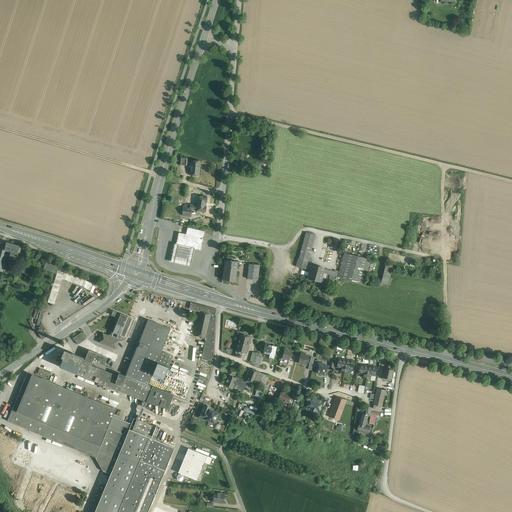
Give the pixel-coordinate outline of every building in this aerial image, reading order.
[(200,161),(191,160),(190,175),(199,176),(200,161)] [(190,208),(183,207),(182,215),(191,216),(191,210),(196,211),(205,212),(207,197),(198,196),(198,197),(191,196),(190,201),(197,202),(197,205),(190,204),(190,208)] [(205,232),(187,228),(186,234),(178,233),(176,244),(176,245),(194,249),(201,250),(205,232)] [(306,232),(299,258),(298,258),(296,266),(307,269),(308,264),(307,264),(302,262),(302,259),(302,256),(309,233),(306,232)] [(309,233),(302,256),(309,258),(315,235),(309,233)] [(11,252),(17,253),(19,246),(6,242),(4,250),(8,251),(11,252)] [(176,245),(176,244),(175,244),(170,262),(190,267),(194,249),(176,245)] [(17,253),(11,252),(9,258),(15,260),(17,253)] [(371,260),(344,253),(339,273),(323,269),(322,273),(337,277),(364,284),(368,273),(371,260)] [(230,261),(225,260),(223,280),(232,281),(232,282),(237,282),(237,276),(235,276),(237,262),(231,261),(231,260),(230,260),(230,261)] [(371,260),(368,273),(373,275),(376,261),(371,260)] [(58,266),(45,262),(43,269),(46,270),(47,270),(56,273),(58,266)] [(259,265),(249,264),(248,269),(247,279),(257,280),(259,265)] [(323,268),(312,265),(308,264),(307,269),(311,270),(308,279),(320,282),(323,269),(323,268)] [(385,264),(380,283),(387,285),(392,266),(385,264)] [(216,309),(190,302),(189,309),(199,312),(193,335),(206,338),(201,359),(213,361),(215,315),(216,309)] [(41,307),(37,325),(40,326),(41,322),(45,308),(41,307)] [(76,308),(65,314),(66,316),(77,311),(76,308)] [(111,337),(103,333),(101,336),(100,339),(99,342),(115,349),(119,340),(118,339),(118,338),(121,339),(122,336),(124,337),(132,318),(113,310),(111,315),(119,318),(113,332),(111,337)] [(148,319),(136,348),(142,350),(131,378),(148,385),(161,351),(170,329),(170,328),(148,319)] [(49,334),(41,322),(40,326),(41,328),(46,336),(49,334)] [(41,328),(40,326),(38,327),(39,329),(37,331),(41,339),(46,336),(41,328)] [(170,329),(161,351),(172,356),(173,356),(182,334),(170,329)] [(82,332),(73,338),(78,344),(86,339),(82,332)] [(250,337),(240,334),(238,343),(247,346),(250,337)] [(95,346),(86,339),(78,344),(82,348),(88,350),(107,358),(110,359),(111,359),(112,359),(112,358),(114,355),(114,354),(113,354),(113,353),(95,346)] [(247,346),(238,343),(236,351),(245,353),(247,346)] [(62,345),(61,344),(59,344),(57,344),(54,346),(49,354),(48,353),(47,354),(46,354),(43,360),(74,373),(72,377),(76,379),(77,377),(87,381),(88,378),(113,388),(116,390),(140,399),(143,401),(144,401),(146,402),(150,403),(168,409),(173,395),(164,391),(148,385),(131,378),(125,375),(112,370),(113,369),(104,365),(96,362),(96,363),(92,362),(85,359),(82,358),(83,357),(71,353),(60,349),(61,347),(62,345)] [(276,347),(265,344),(263,353),(269,355),(269,357),(273,358),(276,347)] [(136,348),(125,375),(131,378),(142,350),(136,348)] [(289,350),(284,349),(282,358),(289,360),(291,351),(289,351),(289,350)] [(107,358),(88,350),(85,359),(92,362),(96,363),(96,362),(104,365),(107,358)] [(161,351),(148,385),(164,391),(165,386),(161,384),(163,380),(172,356),(161,351)] [(309,356),(300,353),(298,363),(306,365),(309,356)] [(346,360),(338,359),(336,368),(340,368),(340,372),(344,372),(346,360)] [(354,361),(346,360),(344,372),(348,373),(349,370),(353,370),(354,366),(353,366),(354,361)] [(318,367),(317,372),(317,373),(322,374),(323,373),(327,374),(328,370),(327,370),(327,366),(325,366),(325,365),(319,363),(318,367)] [(368,366),(360,365),(358,373),(363,374),(362,377),(366,378),(368,366)] [(376,367),(368,366),(366,378),(370,379),(371,375),(375,376),(376,367)] [(393,370),(384,368),(382,379),(391,381),(393,370)] [(258,372),(251,369),(246,380),(254,383),(258,372)] [(106,405),(27,372),(19,392),(12,410),(16,412),(67,433),(100,447),(104,436),(113,416),(116,409),(109,406),(116,390),(113,388),(106,405)] [(258,372),(254,383),(264,387),(267,380),(269,376),(258,372)] [(236,378),(229,375),(227,379),(226,381),(226,382),(225,385),(232,388),(233,386),(235,387),(238,379),(236,378)] [(176,379),(174,385),(181,387),(183,381),(176,379)] [(246,382),(238,379),(235,387),(243,390),(246,382)] [(105,387),(89,380),(88,384),(104,390),(105,387)] [(264,387),(258,385),(255,396),(260,398),(264,387)] [(385,390),(377,388),(373,405),(381,407),(385,390)] [(292,395),(281,391),(280,393),(278,392),(276,395),(277,395),(279,396),(278,399),(281,400),(281,401),(284,402),(283,403),(288,405),(292,395)] [(346,400),(336,396),(329,416),(338,420),(346,400)] [(321,402),(310,398),(307,407),(313,410),(312,412),(314,412),(313,414),(313,415),(313,416),(314,416),(315,416),(316,415),(316,414),(317,412),(318,412),(320,406),(321,402)] [(155,427),(139,420),(146,402),(144,401),(138,415),(139,416),(139,417),(138,418),(137,419),(136,419),(133,418),(131,424),(129,423),(128,423),(113,416),(104,436),(112,439),(113,436),(117,438),(116,439),(123,442),(113,468),(106,466),(104,471),(103,470),(103,471),(110,474),(94,511),(147,511),(174,448),(155,440),(160,427),(156,425),(155,427)] [(210,408),(204,405),(201,413),(199,417),(205,420),(206,419),(214,423),(218,413),(212,411),(213,409),(210,408)] [(325,408),(320,406),(318,412),(317,412),(316,414),(322,417),(325,408)] [(67,433),(16,412),(12,410),(7,421),(63,444),(67,433)] [(380,412),(372,410),(371,417),(369,423),(374,424),(376,415),(379,415),(380,412)] [(366,415),(361,414),(359,424),(358,431),(368,433),(370,427),(365,426),(368,416),(366,415)] [(188,448),(178,472),(197,480),(204,462),(210,465),(212,458),(188,448)] [(224,494),(214,493),(213,502),(222,503),(223,503),(224,494)]
